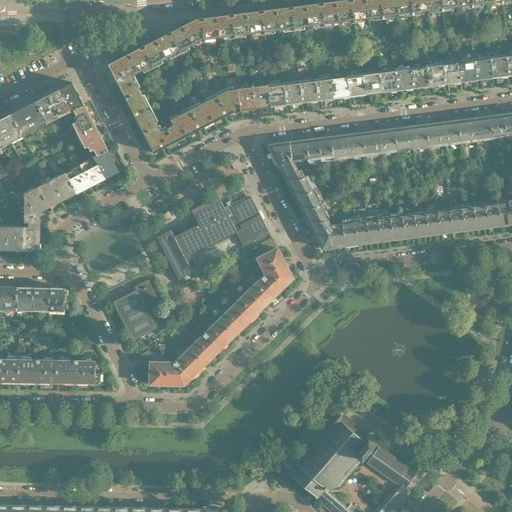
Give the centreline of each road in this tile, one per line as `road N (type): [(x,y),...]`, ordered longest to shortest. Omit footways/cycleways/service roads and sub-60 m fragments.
road 1 (residential): [(240,133),(511,99)]
road 2 (residential): [(258,497),(312,410),(332,404),(347,403),(386,428),(448,479)]
road 3 (residential): [(0,493),(258,497)]
road 4 (residential): [(147,181),(81,58),(0,97)]
road 5 (residential): [(316,282),(192,406),(139,406)]
road 6 (residential): [(511,245),(340,267),(316,282)]
road 7 (residential): [(316,282),(240,133)]
road 8 (residential): [(139,406),(76,277),(61,268)]
road 9 (residential): [(61,268),(61,226),(147,181)]
road 10 (residential): [(139,406),(0,402)]
